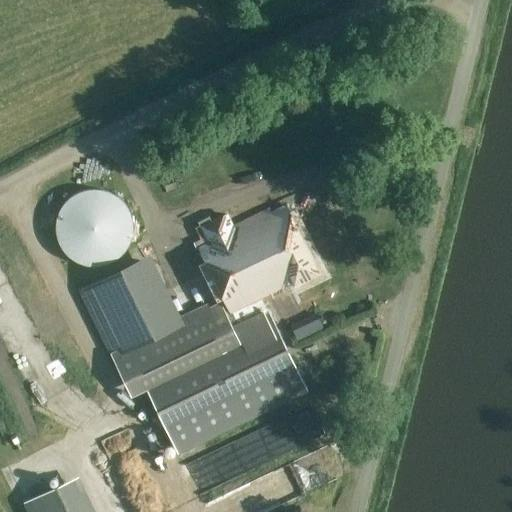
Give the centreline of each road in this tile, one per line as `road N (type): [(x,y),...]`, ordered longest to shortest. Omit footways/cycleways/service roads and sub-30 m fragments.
road 1 (unclassified): [(356,511),(479,0)]
road 2 (track): [(0,190),(393,0)]
